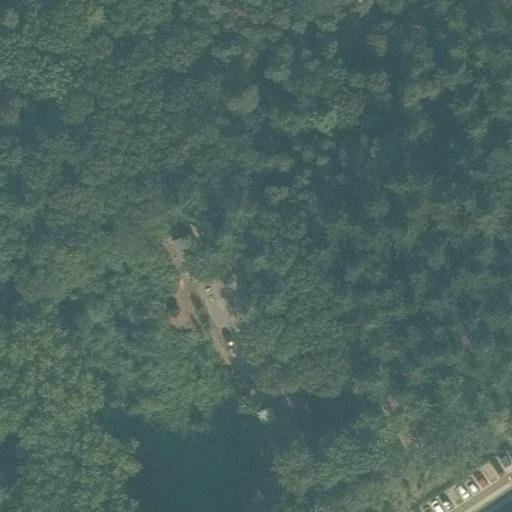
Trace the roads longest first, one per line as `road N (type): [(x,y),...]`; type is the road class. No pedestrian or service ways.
road 1 (track): [(0,288),(66,150),(61,71),(84,0)]
road 2 (track): [(222,277),(239,255),(256,203),(185,0)]
road 3 (residential): [(308,511),(317,490),(222,277)]
road 4 (track): [(420,0),(511,230)]
road 5 (track): [(317,490),(361,482),(511,422)]
